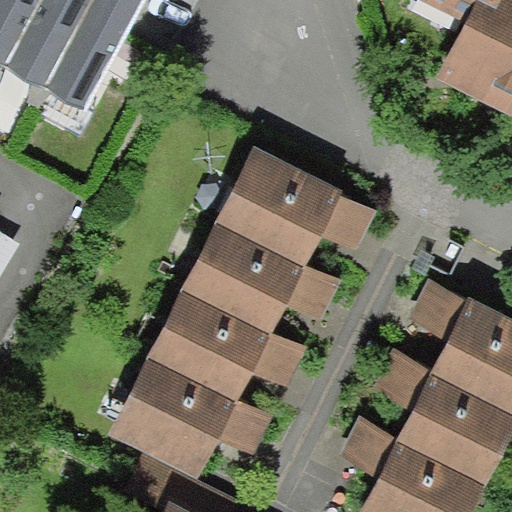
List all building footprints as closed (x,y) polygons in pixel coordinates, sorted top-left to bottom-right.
[(0,0),(0,63),(36,0),(0,0)] [(88,0),(42,0),(5,66),(40,86),(88,0)] [(142,0),(96,0),(47,88),(82,108),(142,0)] [(476,1),(437,78),(511,111),(511,0),(502,0),(498,7),(476,1)] [(358,248),(376,208),(344,198),(252,152),(217,218),(307,261),(321,238),(358,248)] [(322,320),(340,280),(308,270),(216,224),(181,287),(270,333),(285,310),(322,320)] [(511,322),(469,302),(434,278),(412,314),(449,339),(437,368),(511,404),(511,322)] [(289,389),(307,350),(276,340),(183,294),(148,357),(238,403),(252,380),(289,389)] [(511,410),(430,370),(394,346),(373,382),(410,407),(399,437),(489,479),(511,433),(511,410)] [(254,456),(271,416),(240,406),(148,360),(108,431),(196,477),(217,446),(254,456)] [(397,439),(362,415),(340,451),(378,476),(360,511),(472,511),(488,484),(397,439)] [(166,511),(259,511),(214,489),(143,453),(125,489),(166,511)]
